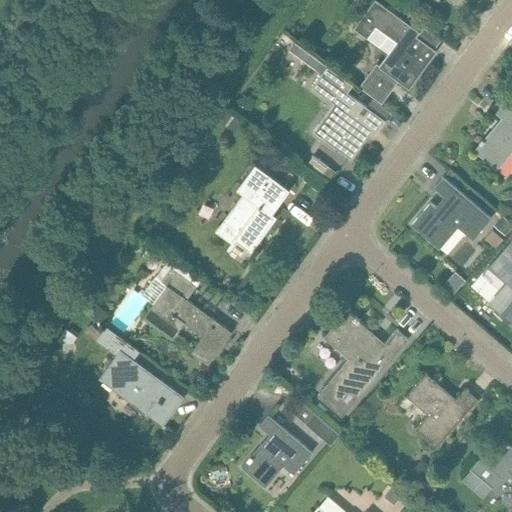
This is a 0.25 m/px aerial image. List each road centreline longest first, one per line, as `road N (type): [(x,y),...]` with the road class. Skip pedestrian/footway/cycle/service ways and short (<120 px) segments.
road 1 (residential): [(346,238),(181,461),(172,485),(188,511)]
road 2 (residential): [(511,9),(346,238)]
road 3 (residential): [(511,384),(346,238)]
